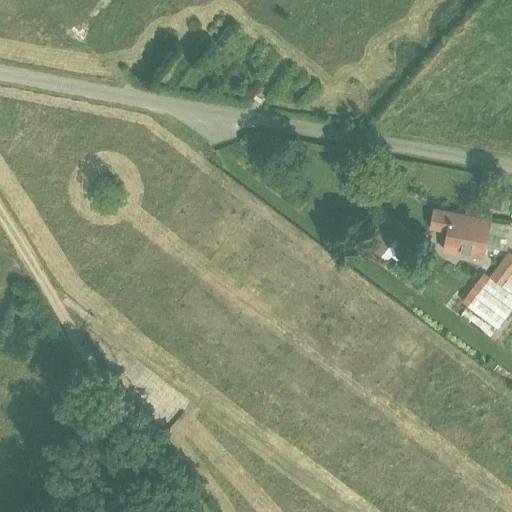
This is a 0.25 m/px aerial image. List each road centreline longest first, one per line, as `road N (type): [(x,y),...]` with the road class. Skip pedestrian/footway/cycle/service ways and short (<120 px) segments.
road 1 (unclassified): [(511,164),(0,71)]
road 2 (unknown): [(511,363),(195,108)]
road 3 (track): [(188,511),(107,398),(0,213)]
